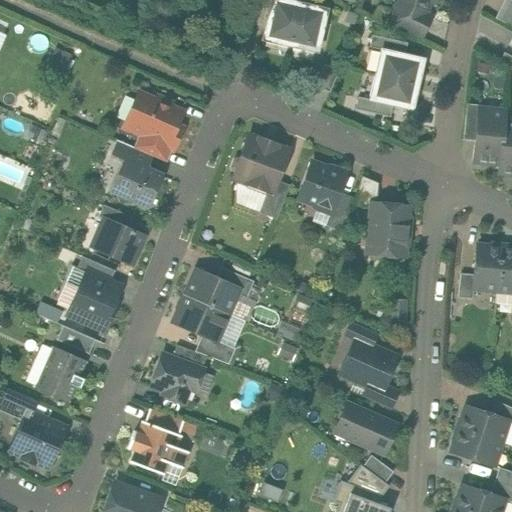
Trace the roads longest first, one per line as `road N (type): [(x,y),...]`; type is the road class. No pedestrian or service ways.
road 1 (residential): [(77,511),(232,102)]
road 2 (residential): [(422,511),(438,186)]
road 3 (residential): [(232,102),(438,186)]
road 4 (residential): [(465,0),(438,186)]
